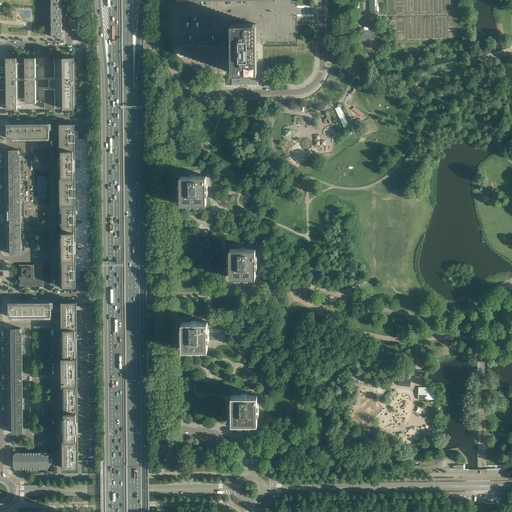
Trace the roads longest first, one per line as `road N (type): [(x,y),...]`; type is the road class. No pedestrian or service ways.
road 1 (unclassified): [(250,476),(246,447),(189,431),(168,414),(167,111),(182,95),(221,93)]
road 2 (motorway): [(132,511),(128,88)]
road 3 (motorway): [(114,92),(118,511)]
road 4 (tertiary): [(262,493),(511,488)]
road 5 (tertiary): [(511,483),(262,484)]
road 6 (tertiary): [(13,491),(238,487)]
road 7 (residential): [(0,146),(29,145),(29,257),(0,257)]
road 8 (residential): [(28,437),(56,436),(54,325),(27,323)]
road 9 (residential): [(83,46),(84,117),(0,118)]
road 10 (unclassified): [(221,93),(305,90),(320,77),(323,60)]
